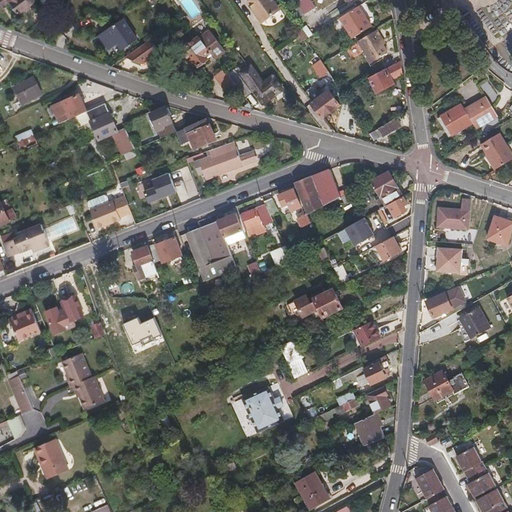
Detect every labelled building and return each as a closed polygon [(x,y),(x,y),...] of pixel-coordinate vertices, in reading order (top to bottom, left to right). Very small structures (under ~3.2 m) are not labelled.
[(34,0),(0,0),(0,6),(2,9),(7,6),(9,8),(13,6),(20,14),(33,4),(34,2),(34,0)] [(281,10),(273,0),(248,0),(248,1),(255,10),(258,15),(256,16),(261,22),(265,22),(281,10)] [(315,7),(311,0),(299,0),(296,2),(304,14),(315,7)] [(184,17),(177,6),(174,2),(169,6),(178,16),(172,21),(174,24),(184,17)] [(377,21),(366,2),(341,18),(353,37),(371,26),(371,25),(377,21)] [(471,16),(466,9),(460,13),(465,20),(471,16)] [(138,40),(123,19),(100,35),(110,49),(118,44),(124,40),(128,47),(138,40)] [(210,30),(200,38),(211,52),(216,59),(226,51),(210,30)] [(388,53),(383,45),(381,42),(383,41),(377,30),(359,41),(372,63),(388,53)] [(200,38),(199,37),(182,49),(187,57),(190,55),(198,65),(208,58),(206,56),(211,52),(200,38)] [(143,63),(160,52),(151,39),(134,51),(143,63)] [(128,47),(124,40),(118,44),(123,50),(128,47)] [(143,63),(134,51),(126,56),(143,63)] [(329,71),(324,63),(321,60),(314,65),(322,76),(329,71)] [(392,80),(403,75),(400,61),(369,78),(377,92),(394,83),(392,80)] [(282,90),(273,77),(264,83),(251,66),(242,73),(263,103),(282,90)] [(227,74),(224,69),(218,74),(223,81),(229,76),(227,74)] [(251,94),(233,70),(227,74),(229,76),(245,98),(251,94)] [(41,91),(35,78),(14,88),(21,101),(25,99),(41,91)] [(28,104),(43,96),(41,91),(25,99),(28,104)] [(323,118),(340,106),(329,91),(314,102),(312,103),(323,118)] [(87,112),(88,111),(80,94),(54,106),(61,123),(87,112)] [(498,117),(486,96),(465,108),(474,124),(477,129),(498,117)] [(453,136),(474,124),(465,108),(462,102),(440,115),(453,136)] [(118,131),(106,104),(88,111),(87,112),(99,140),(118,131)] [(177,131),(166,107),(151,114),(159,130),(164,128),(167,136),(177,131)] [(383,136),(401,125),(397,118),(370,134),(374,140),(382,135),(383,136)] [(216,139),(210,124),(209,125),(206,119),(177,131),(183,144),(192,140),(195,148),(216,139)] [(132,140),(125,127),(119,130),(128,148),(134,145),(132,140)] [(34,135),(32,130),(23,134),(25,139),(34,135)] [(511,159),(511,152),(499,133),(480,144),(487,154),(490,159),(489,161),(495,170),(511,159)] [(25,139),(23,134),(16,137),(19,142),(25,139)] [(141,143),(138,138),(132,140),(134,145),(136,150),(154,142),(152,138),(141,143)] [(239,156),(236,147),(235,148),(232,142),(210,150),(213,156),(201,160),(208,178),(243,165),(239,156)] [(254,150),(239,156),(243,165),(258,160),(254,150)] [(188,163),(205,157),(203,153),(186,159),(188,163)] [(341,196),(331,170),(295,184),(308,215),(341,196)] [(390,170),(371,180),(386,207),(388,205),(404,196),(390,170)] [(351,171),(347,172),(351,181),(355,178),(351,171)] [(178,192),(171,173),(154,179),(157,186),(146,191),(150,202),(178,192)] [(279,195),(284,207),(290,204),(291,207),(293,211),(302,207),(295,189),(279,195)] [(404,196),(388,205),(395,218),(406,212),(403,208),(408,205),(404,196)] [(132,213),(126,197),(91,211),(99,230),(122,220),(121,217),(132,213)] [(265,201),(271,215),(279,212),(273,198),(265,201)] [(440,208),(438,227),(468,229),(471,199),(463,199),(462,210),(440,208)] [(0,225),(10,221),(1,201),(0,201),(0,225)] [(257,209),(262,223),(265,221),(260,207),(257,209)] [(261,223),(262,223),(257,209),(242,214),(248,228),(250,228),(253,236),(264,231),(261,223)] [(225,237),(242,230),(236,214),(219,221),(225,237)] [(302,227),(312,221),(308,215),(298,220),(302,227)] [(511,221),(495,217),(488,238),(507,245),(511,231),(511,221)] [(375,235),(365,218),(346,228),(356,246),(375,235)] [(225,237),(219,221),(185,234),(196,262),(210,257),(213,264),(233,256),(229,246),(225,237)] [(34,252),(51,245),(42,224),(18,234),(19,238),(4,244),(10,258),(32,248),(34,252)] [(225,237),(229,246),(246,238),(242,230),(225,237)] [(377,246),(384,262),(402,252),(395,236),(377,246)] [(176,238),(157,245),(163,261),(182,254),(176,238)] [(321,239),(314,243),(309,245),(313,252),(315,251),(325,247),(322,241),(321,239)] [(135,267),(136,270),(154,263),(161,261),(155,243),(135,252),(140,264),(135,267)] [(258,262),(251,243),(247,245),(255,267),(246,270),(249,279),(263,273),(258,262)] [(271,252),(278,267),(293,261),(285,246),(271,252)] [(384,262),(377,246),(371,249),(379,264),(384,262)] [(325,247),(315,251),(320,261),(323,260),(327,270),(334,267),(328,253),(325,247)] [(437,271),(461,273),(462,250),(439,248),(437,271)] [(335,250),(328,253),(334,267),(335,268),(341,265),(335,250)] [(210,257),(196,262),(203,281),(237,267),(233,256),(213,264),(210,257)] [(261,260),(258,262),(263,273),(270,270),(266,261),(262,263),(261,260)] [(154,263),(136,270),(141,284),(160,277),(154,263)] [(350,281),(342,264),(341,265),(335,268),(343,285),(350,281)] [(221,291),(228,288),(227,283),(219,286),(221,291)] [(314,298),(324,317),(343,307),(334,289),(329,291),(327,287),(318,292),(319,296),(314,298)] [(459,287),(427,301),(435,317),(466,303),(459,287)] [(317,312),(307,295),(295,301),(304,318),(317,312)] [(76,297),(62,303),(63,305),(70,322),(74,320),(84,316),(76,297)] [(70,322),(63,305),(41,313),(51,337),(77,327),(74,320),(70,322)] [(479,307),(460,318),(472,338),(490,327),(479,307)] [(25,312),(34,334),(41,331),(32,310),(25,312)] [(4,324),(0,325),(0,347),(12,343),(34,334),(25,312),(19,315),(20,318),(4,324)] [(139,316),(123,323),(133,347),(162,335),(155,318),(142,323),(139,316)] [(381,338),(373,321),(372,321),(354,330),(362,347),(381,338)] [(106,334),(102,322),(92,326),(96,339),(105,335),(106,334)] [(290,362),(304,355),(296,339),(281,346),(290,362)] [(304,355),(290,362),(297,377),(309,371),(303,358),(305,357),(304,355)] [(366,373),(371,382),(372,384),(387,377),(390,375),(390,371),(387,371),(386,368),(390,368),(390,365),(385,356),(363,367),(366,373)] [(63,383),(66,390),(69,389),(87,380),(77,357),(58,366),(65,382),(63,383)] [(363,367),(340,378),(343,385),(361,376),(366,373),(363,367)] [(9,380),(23,414),(34,410),(32,405),(18,371),(8,375),(10,380),(9,380)] [(469,387),(462,373),(455,377),(455,378),(449,381),(443,371),(426,380),(436,400),(453,391),(455,394),(469,387)] [(371,382),(366,373),(361,376),(365,385),(371,382)] [(87,380),(69,389),(73,397),(75,396),(81,412),(101,403),(90,379),(87,380)] [(283,395),(277,383),(251,395),(267,429),(293,417),(287,404),(283,395)] [(367,396),(376,414),(377,413),(392,406),(387,396),(389,395),(385,387),(367,396)] [(453,391),(436,400),(438,403),(455,394),(453,391)] [(356,398),(344,404),(347,412),(360,406),(356,398)] [(323,414),(326,420),(327,422),(347,412),(344,404),(323,414)] [(382,425),(377,413),(376,414),(356,423),(365,446),(384,438),(379,426),(382,425)] [(326,420),(323,414),(315,418),(317,422),(319,421),(320,423),(326,420)] [(442,440),(440,436),(433,440),(435,444),(441,441),(442,440)] [(56,439),(35,448),(48,479),(69,470),(56,439)] [(456,456),(467,477),(485,467),(483,461),(481,462),(473,447),(456,456)] [(227,465),(234,479),(241,476),(234,461),(227,465)] [(485,467),(467,477),(470,483),(468,484),(475,497),(495,486),(485,467)] [(416,478),(428,498),(443,490),(445,489),(433,468),(416,478)] [(316,473),(297,483),(311,509),(330,498),(316,473)] [(477,500),(482,511),(485,511),(486,511),(485,511),(500,511),(508,508),(497,489),(477,500)] [(446,495),(443,490),(428,498),(431,504),(446,495)] [(455,511),(446,495),(431,504),(428,505),(431,511),(455,511)]
